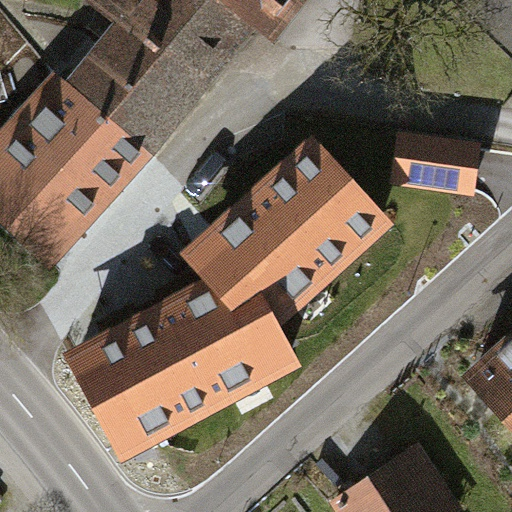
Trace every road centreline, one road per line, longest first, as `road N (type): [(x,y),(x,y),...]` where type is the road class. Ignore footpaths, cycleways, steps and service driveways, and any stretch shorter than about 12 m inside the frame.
road 1 (residential): [(511,244),(214,511)]
road 2 (primary): [(106,511),(0,378)]
